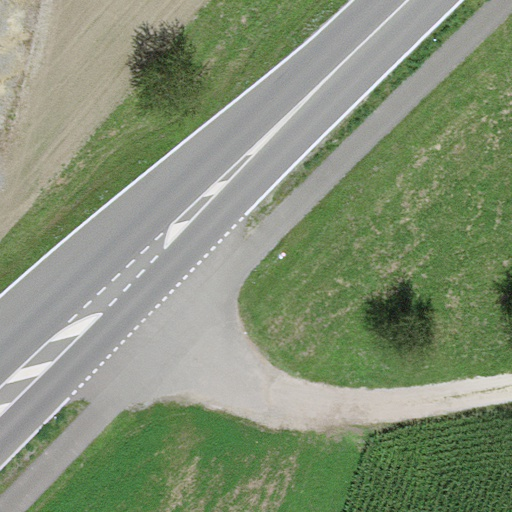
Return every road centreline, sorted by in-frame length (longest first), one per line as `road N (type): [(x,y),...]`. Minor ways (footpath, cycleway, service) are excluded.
road 1 (track): [(509,0),(0,511)]
road 2 (primary): [(0,401),(409,0)]
road 3 (track): [(128,278),(231,377),(285,395),(352,407),(511,386)]
